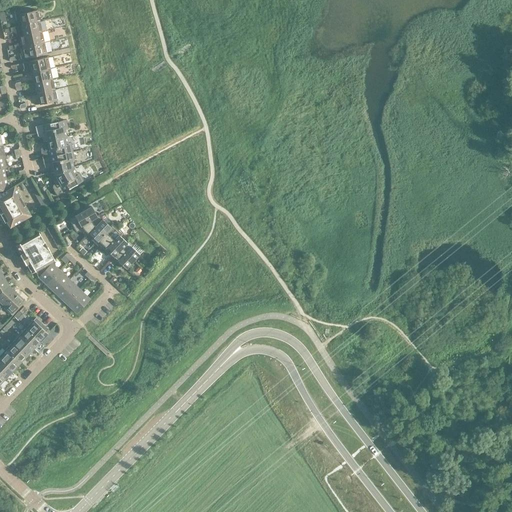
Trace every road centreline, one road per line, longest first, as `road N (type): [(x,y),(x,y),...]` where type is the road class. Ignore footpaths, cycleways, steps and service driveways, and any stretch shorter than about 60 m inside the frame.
road 1 (tertiary): [(421,511),(292,343),(252,334),(218,368)]
road 2 (tertiary): [(218,368),(243,352),(274,352),(389,511)]
road 3 (tertiary): [(218,368),(80,511)]
